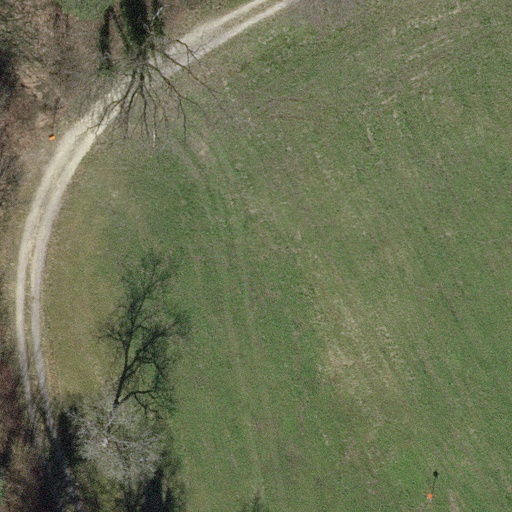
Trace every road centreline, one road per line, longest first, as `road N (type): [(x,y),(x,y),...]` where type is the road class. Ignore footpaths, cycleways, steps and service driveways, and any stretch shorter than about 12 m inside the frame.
road 1 (track): [(70,511),(32,356),(26,267),(58,183)]
road 2 (track): [(58,183),(94,124),(160,67),(275,0)]
